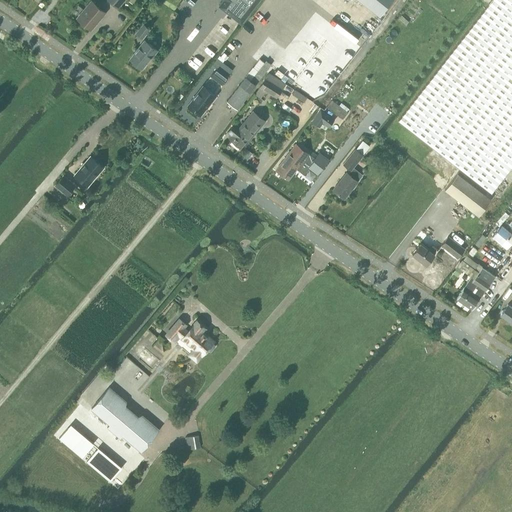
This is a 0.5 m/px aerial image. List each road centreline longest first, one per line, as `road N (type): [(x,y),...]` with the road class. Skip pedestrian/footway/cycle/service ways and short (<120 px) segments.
road 1 (tertiary): [(511,370),(0,21)]
road 2 (unknown): [(207,162),(0,409)]
road 3 (unknown): [(333,249),(179,424),(162,426),(115,381)]
